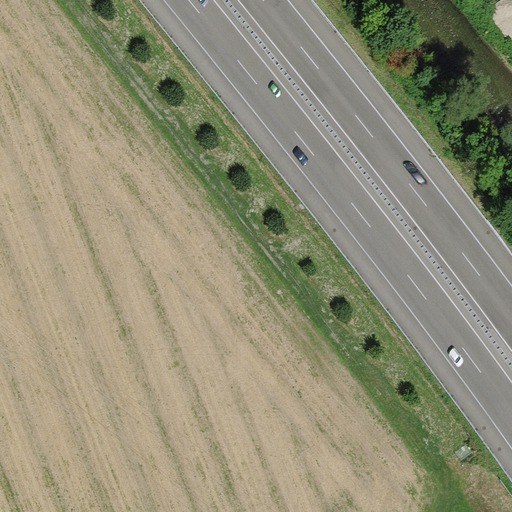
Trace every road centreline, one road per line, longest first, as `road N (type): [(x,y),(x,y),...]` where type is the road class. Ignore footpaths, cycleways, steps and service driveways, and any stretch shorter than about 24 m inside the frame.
road 1 (motorway): [(186,0),(511,419)]
road 2 (motorway): [(511,309),(267,0)]
